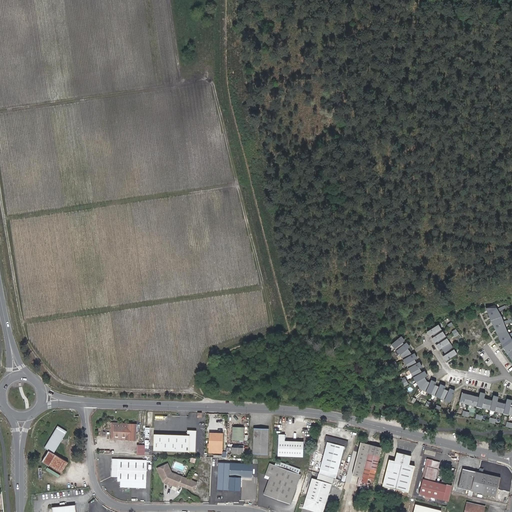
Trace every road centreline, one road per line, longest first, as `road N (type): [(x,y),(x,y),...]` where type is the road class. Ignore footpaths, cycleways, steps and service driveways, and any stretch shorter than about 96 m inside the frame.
road 1 (tertiary): [(85,402),(330,415),(511,458)]
road 2 (track): [(0,201),(25,339),(53,375),(105,390),(185,391),(222,407)]
road 3 (residential): [(85,402),(93,476),(109,502),(256,511)]
